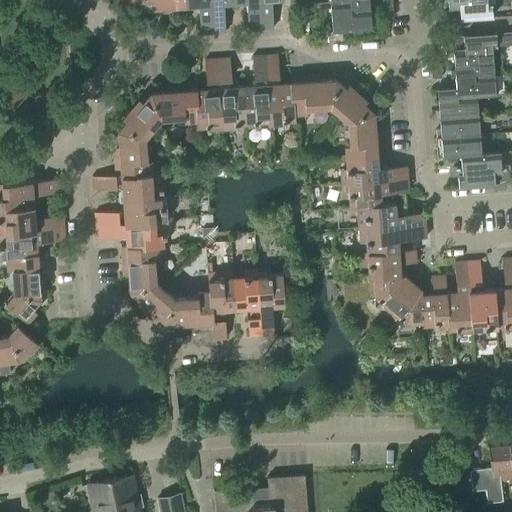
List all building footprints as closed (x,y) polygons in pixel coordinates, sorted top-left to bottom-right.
[(185,0),(133,0),(141,7),(172,4),(173,10),(186,9),(186,3),(185,0)] [(213,31),(210,0),(185,0),(186,3),(198,3),(199,31),(213,31)] [(234,0),(210,0),(213,31),(225,30),(223,1),(234,0)] [(260,28),(258,0),(234,0),(238,0),(245,0),(248,28),(260,28)] [(258,0),(260,28),(273,27),(271,0),(258,0)] [(371,27),(370,8),(351,10),(350,0),(332,0),(335,29),(329,30),(330,39),(342,38),(341,29),(371,27)] [(350,0),(351,10),(370,8),(370,5),(375,4),(374,0),(350,0)] [(382,0),(383,7),(383,13),(393,12),(391,0),(382,0)] [(486,3),(485,0),(447,0),(448,6),(462,4),(463,16),(492,14),(491,3),(486,3)] [(454,55),(454,64),(473,63),(474,73),(492,72),(490,43),(495,43),(494,31),(466,33),(467,45),(453,46),(454,55)] [(291,80),(290,81),(280,81),(278,52),(265,53),(270,125),(286,124),(285,118),(295,117),(294,106),(293,106),(291,80)] [(270,125),(265,53),(252,54),(254,83),(242,84),(244,121),(253,120),(254,126),(270,125)] [(244,121),(242,84),(232,85),(230,56),(216,57),(221,128),(237,127),(236,121),(244,121)] [(221,128),(216,57),(204,58),(206,87),(196,87),(195,88),(197,114),(196,114),(196,124),(206,123),(206,129),(221,128)] [(430,62),(431,76),(441,75),(440,61),(439,61),(430,62)] [(495,71),(492,72),(474,73),(473,63),(454,64),(455,68),(449,68),(450,76),(455,76),(456,85),(457,94),(475,93),(496,91),(495,71)] [(339,112),(355,94),(335,77),(304,80),(304,74),(289,75),(290,81),(291,80),(293,106),(294,106),(329,103),(339,112)] [(195,88),(196,87),(196,82),(181,83),(181,88),(151,90),(134,110),(152,126),(160,116),(196,114),(197,114),(195,88)] [(476,113),(475,93),(457,94),(456,85),(437,87),(438,108),(433,108),(434,116),(439,116),(476,113)] [(373,110),(355,94),(339,112),(348,119),(350,155),(350,156),(377,154),(377,155),(382,154),(381,140),(376,141),(373,110)] [(144,134),(152,126),(134,110),(118,128),(120,159),(114,160),(115,172),(115,174),(147,172),(147,170),(144,134)] [(478,133),(476,113),(439,116),(439,127),(435,128),(435,136),(478,133)] [(479,151),(478,133),(435,136),(436,143),(441,143),(441,154),(442,154),(462,153),(479,151)] [(479,151),(462,153),(463,172),(456,172),(457,184),(493,181),(492,169),(505,168),(504,149),(479,151)] [(377,165),(377,155),(377,154),(350,156),(350,155),(345,155),(346,167),(340,168),(341,180),(407,176),(406,163),(377,165)] [(163,169),(147,170),(147,172),(115,174),(115,172),(92,174),(93,189),(122,187),(123,198),(160,196),(159,186),(165,186),(163,169)] [(408,189),(407,176),(341,180),(342,193),(347,193),(349,206),(363,204),(363,203),(380,202),(380,201),(379,191),(408,189)] [(0,206),(33,204),(32,193),(61,191),(60,177),(0,181),(0,206)] [(161,203),(160,196),(123,198),(124,209),(94,211),(96,225),(167,219),(165,202),(161,203)] [(394,200),(380,201),(380,202),(363,203),(363,204),(364,214),(357,215),(358,228),(424,223),(423,210),(395,212),(394,200)] [(34,215),(33,204),(0,206),(0,230),(63,226),(62,213),(34,215)] [(168,235),(167,219),(96,225),(96,236),(125,234),(126,244),(126,246),(152,245),(163,244),(162,235),(168,235)] [(425,236),(424,223),(358,228),(359,241),(365,241),(366,250),(366,252),(397,250),(397,248),(397,238),(425,236)] [(64,238),(63,226),(0,230),(0,256),(10,255),(37,253),(36,251),(35,240),(64,238)] [(155,280),(152,245),(126,246),(126,244),(121,245),(122,259),(127,259),(129,289),(148,306),(164,288),(155,280)] [(415,247),(397,248),(397,250),(366,252),(366,250),(360,250),(361,265),(367,264),(368,276),(399,274),(399,272),(399,261),(415,260),(415,247)] [(42,251),(36,251),(37,253),(10,255),(13,290),(5,300),(23,316),(40,297),(38,266),(43,265),(42,251)] [(511,255),(503,256),(505,286),(494,287),(496,323),(504,322),(504,328),(511,327),(511,255)] [(496,323),(494,287),(482,288),(479,258),(466,259),(472,330),(487,329),(487,324),(496,323)] [(472,330),(466,259),(454,260),(456,289),(445,290),(448,326),(455,326),(455,331),(472,330)] [(269,266),(256,267),(261,333),(273,332),(271,303),(283,303),(281,271),(270,272),(269,266)] [(261,333),(256,267),(243,268),(243,274),(232,275),(235,306),(246,305),(248,334),(261,333)] [(235,306),(232,275),(223,275),(222,269),(207,270),(209,293),(210,293),(212,325),(211,325),(212,336),(225,335),(224,307),(235,306)] [(386,310),(412,280),(403,272),(399,272),(399,274),(368,276),(370,294),(373,293),(377,296),(374,300),(386,310)] [(448,326),(445,290),(444,273),(430,274),(431,291),(421,292),(420,292),(422,322),(433,322),(433,327),(448,326)] [(420,292),(421,292),(421,287),(412,280),(386,310),(397,320),(400,316),(403,319),(404,323),(422,322),(420,292)] [(210,293),(209,293),(174,296),(164,288),(148,306),(167,322),(199,320),(199,326),(211,325),(212,325),(210,293)] [(0,360),(16,358),(34,338),(16,322),(6,333),(0,333),(0,360)] [(511,477),(511,454),(510,444),(489,447),(492,466),(494,481),(500,480),(503,479),(511,477)] [(492,466),(470,469),(472,489),(485,488),(487,501),(502,500),(500,480),(494,481),(492,466)] [(89,482),(94,511),(140,511),(133,473),(89,482)] [(307,511),(305,474),(268,476),(268,486),(214,490),(215,511),(307,511)] [(184,511),(181,492),(180,492),(159,496),(161,511),(184,511)]
